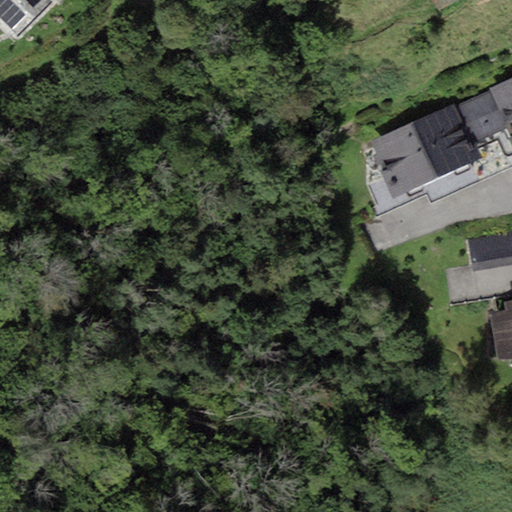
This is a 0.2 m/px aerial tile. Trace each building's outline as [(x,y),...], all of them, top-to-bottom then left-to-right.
[(0,0),(0,35),(15,50),(59,4),(54,0),(0,0)] [(432,0),(444,13),(459,0),(432,0)] [(511,125),(511,83),(481,100),(498,133),(511,125)] [(478,94),(370,146),(396,200),(504,147),(498,133),(481,100),(478,94)] [(511,225),(483,230),(488,262),(511,257),(511,225)]
